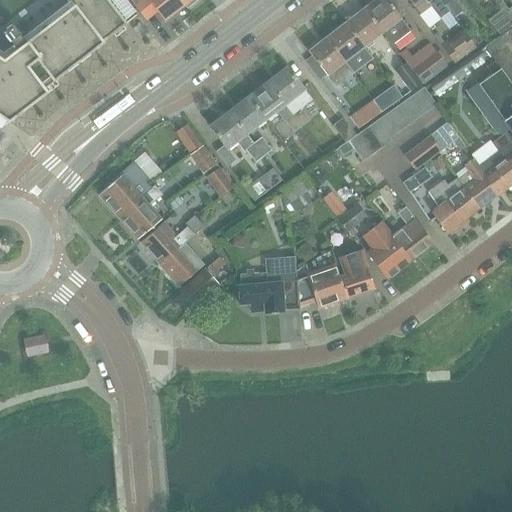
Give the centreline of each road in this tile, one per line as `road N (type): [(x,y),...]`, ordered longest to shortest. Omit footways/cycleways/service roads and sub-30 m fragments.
road 1 (residential): [(124,363),(149,356),(278,362),(338,351),(389,325),(511,232)]
road 2 (secondary): [(25,210),(92,138),(278,0)]
road 3 (residential): [(143,511),(124,363)]
road 4 (residential): [(124,363),(103,322),(41,271)]
